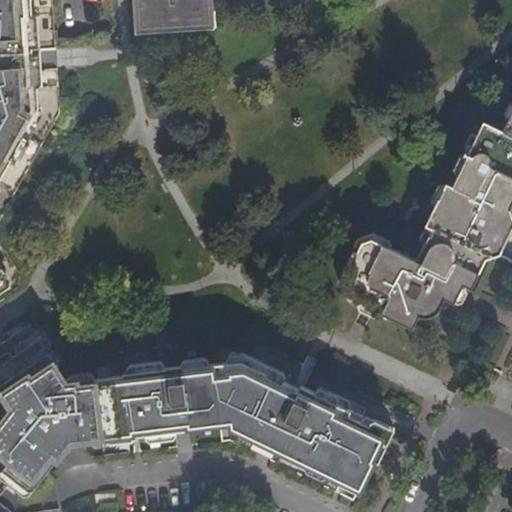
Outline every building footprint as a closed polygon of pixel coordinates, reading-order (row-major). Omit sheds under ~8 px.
[(0,0),(0,39),(56,35),(56,31),(55,0),(0,0)] [(55,0),(56,31),(113,29),(110,0),(55,0)] [(140,0),(143,30),(213,24),(211,0),(140,0)] [(0,197),(14,205),(62,119),(56,35),(0,39),(0,197)] [(416,259),(390,246),(371,237),(361,240),(360,242),(358,246),(356,250),(353,249),(338,280),(343,294),(358,300),(380,311),(412,327),(418,315),(426,315),(432,313),(439,307),(444,297),(453,302),(462,283),(471,287),(491,248),(500,253),(511,227),(511,220),(505,217),(511,203),(511,107),(507,117),(502,128),(483,119),(478,130),(469,149),(467,153),(457,172),(452,184),(452,185),(445,182),(435,203),(425,223),(432,226),(430,229),(423,243),(416,259)] [(469,149),(478,130),(475,129),(469,131),(464,142),(466,147),(469,149)] [(464,151),(463,152),(459,153),(453,166),(455,171),(457,172),(467,153),(464,151)] [(433,202),(435,203),(445,182),(442,181),(437,182),(431,196),(433,202)] [(0,229),(14,205),(0,197),(0,304),(18,293),(21,275),(0,243),(0,229)] [(421,241),(423,243),(430,229),(427,227),(423,228),(419,236),(421,241)] [(373,231),(356,236),(353,243),(358,245),(358,246),(360,242),(361,240),(371,237),(390,246),(391,244),(389,238),(373,231)] [(373,316),(376,315),(378,314),(380,311),(358,300),(356,304),(359,309),(373,316)] [(24,328),(6,340),(12,342),(24,334),(35,336),(48,355),(52,352),(53,346),(43,331),(24,328)] [(0,414),(7,420),(0,428),(0,498),(9,487),(22,497),(39,475),(41,473),(46,477),(67,452),(65,450),(61,448),(67,440),(71,442),(72,443),(100,440),(95,392),(94,382),(91,382),(76,385),(74,385),(69,379),(64,383),(57,374),(60,372),(59,371),(50,358),(48,355),(35,336),(24,334),(12,342),(6,340),(1,351),(0,352),(0,414)] [(224,358),(225,362),(241,359),(264,371),(263,374),(281,382),(283,379),(284,377),(283,372),(243,353),(227,355),(224,358)] [(50,358),(59,371),(62,368),(63,363),(59,356),(53,356),(50,358)] [(122,380),(112,379),(94,382),(95,392),(100,440),(106,439),(130,436),(131,440),(145,438),(175,434),(178,434),(177,430),(220,425),(219,419),(230,418),(231,424),(232,432),(254,442),(261,445),(263,441),(276,448),(274,451),(292,460),(325,475),(358,491),(372,462),(369,461),(374,448),(384,427),(375,423),(362,417),(314,394),(283,379),(281,382),(263,374),(264,371),(241,359),(225,362),(205,364),(180,368),(180,365),(162,367),(125,374),(120,373),(122,380)] [(182,361),(180,365),(180,368),(205,364),(205,362),(203,359),(182,361)] [(157,361),(133,365),(125,370),(125,374),(162,367),(161,363),(157,361)] [(76,385),(91,382),(90,379),(86,376),(69,379),(74,385),(76,385)] [(315,391),(314,394),(362,417),(365,410),(320,389),(315,391)] [(376,422),(375,423),(384,427),(374,448),(379,451),(384,448),(393,430),(376,422)] [(175,434),(145,438),(146,443),(149,446),(173,443),(176,440),(175,434)] [(130,436),(106,439),(107,444),(109,446),(111,447),(131,444),(131,440),(130,436)] [(65,450),(71,442),(67,440),(61,448),(65,450)] [(271,456),(274,451),(276,448),(263,441),(261,445),(254,442),(251,446),(251,450),(266,457),(271,456)] [(322,481),(325,475),(292,460),(290,465),(291,468),(293,470),(319,482),(322,481)] [(42,478),(39,475),(22,497),(24,499),(31,499),(43,483),(42,478)]
